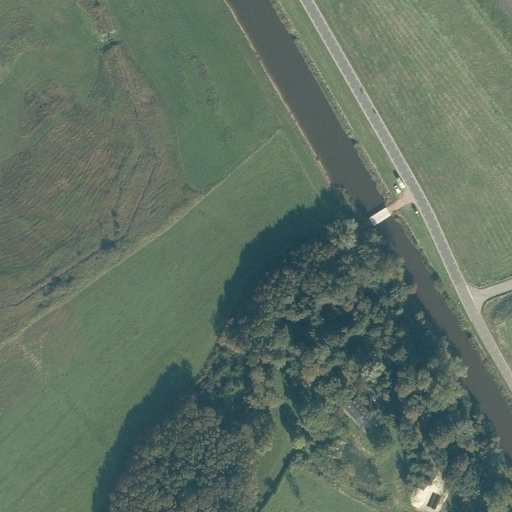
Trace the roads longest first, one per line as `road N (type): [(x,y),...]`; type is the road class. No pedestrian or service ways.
road 1 (unclassified): [(467,301),(306,0)]
road 2 (track): [(415,192),(330,248),(295,284),(270,319),(241,391)]
